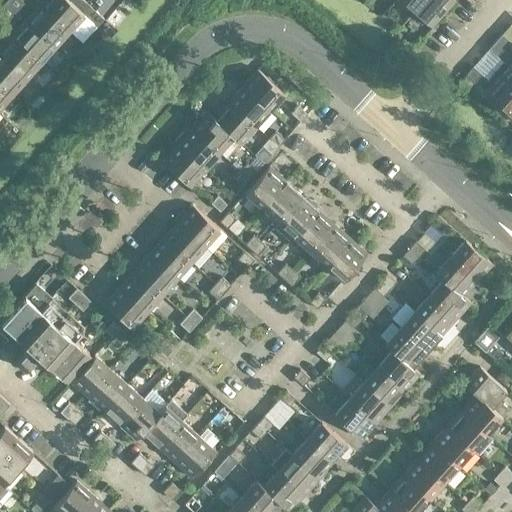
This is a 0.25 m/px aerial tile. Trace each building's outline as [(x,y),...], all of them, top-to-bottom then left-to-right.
[(67,0),(43,0),(40,4),(68,29),(76,21),(80,21),(81,20),(81,15),(83,13),(80,11),(73,4),(67,0)] [(80,11),(87,3),(83,0),(76,0),(73,4),(80,11)] [(401,0),(414,12),(424,0),(401,0)] [(424,0),(414,12),(431,26),(453,0),(424,0)] [(88,18),(95,10),(94,9),(87,3),(80,11),(83,13),(88,18)] [(68,29),(40,4),(26,20),(54,46),(56,43),(60,43),(61,42),(61,38),(68,29)] [(103,17),(95,10),(88,18),(96,25),(103,17)] [(54,46),(26,20),(11,36),(39,62),(47,53),(51,53),(52,52),(52,48),(54,46)] [(510,41),(501,33),(495,41),(503,48),(510,41)] [(39,62),(11,36),(0,48),(0,55),(25,78),(27,75),(31,75),(32,74),(32,70),(39,62)] [(503,48),(495,41),(488,48),(496,56),(503,48)] [(25,78),(0,55),(0,84),(11,94),(18,85),(23,85),(24,84),(23,80),(25,78)] [(511,63),(502,75),(511,84),(511,63)] [(481,73),(472,66),(465,74),(474,81),(481,73)] [(257,69),(242,86),(269,110),(284,93),(257,69)] [(511,84),(502,75),(487,92),(511,114),(511,84)] [(11,94),(0,84),(0,107),(3,107),(4,106),(3,102),(11,94)] [(269,110),(242,86),(228,102),(255,126),(269,110)] [(255,126),(228,102),(214,117),(207,111),(206,111),(240,142),(255,126)] [(291,112),(301,121),(307,113),(298,105),(291,112)] [(240,142),(206,111),(192,127),(219,151),(233,136),(240,142)] [(219,151),(192,127),(178,143),(204,167),(219,151)] [(277,146),(284,138),(275,130),(268,138),(277,146)] [(277,146),(268,138),(262,145),(271,153),(277,146)] [(204,167),(178,143),(163,160),(190,184),(204,167)] [(256,171),(246,162),(239,170),(249,178),(256,171)] [(269,166),(245,192),(262,207),(285,181),(269,166)] [(249,178),(239,170),(233,177),(243,185),(249,178)] [(285,181),(262,207),(277,221),(301,195),(285,181)] [(217,195),(210,202),(220,210),(227,203),(217,195)] [(290,239),(317,209),(301,195),(277,221),(274,225),(290,239)] [(192,205),(177,221),(204,245),(219,229),(192,205)] [(317,209),(294,236),(310,250),(333,224),(317,209)] [(220,221),(227,227),(235,218),(228,212),(220,221)] [(447,223),(438,215),(431,222),(441,230),(447,223)] [(204,245),(177,221),(163,238),(190,261),(204,245)] [(333,224),(310,250),(326,264),(349,238),(333,224)] [(253,234),(245,243),(252,250),(261,240),(253,234)] [(190,261),(163,238),(149,254),(175,277),(190,261)] [(349,238),(326,264),(342,279),(366,253),(349,238)] [(492,263),(465,239),(450,256),(477,280),(492,263)] [(261,240),(252,250),(259,256),(268,247),(261,240)] [(425,248),(416,240),(409,248),(418,256),(425,248)] [(418,256),(409,248),(402,254),(411,263),(418,256)] [(237,258),(247,266),(254,259),(244,250),(237,258)] [(175,277),(149,254),(134,270),(161,293),(175,277)] [(477,280),(450,256),(436,272),(470,302),(463,295),(477,280)] [(285,262),(277,272),(284,278),(293,269),(285,262)] [(51,265),(43,274),(50,281),(59,271),(51,265)] [(293,269),(284,278),(291,285),(300,275),(293,269)] [(161,293),(134,270),(120,286),(146,309),(161,293)] [(396,280),(386,272),(380,279),(389,288),(396,280)] [(470,302),(436,272),(443,279),(429,295),(455,318),(470,302)] [(224,292),(230,284),(221,276),(214,284),(224,292)] [(389,288),(380,279),(373,286),(383,295),(389,288)] [(224,292),(214,284),(208,291),(218,299),(224,292)] [(146,309),(120,286),(105,302),(132,326),(146,309)] [(83,310),(91,301),(77,287),(68,297),(83,310)] [(318,291),(309,301),(317,307),(325,298),(318,291)] [(25,295),(1,322),(17,336),(41,309),(40,309),(25,295)] [(455,318),(429,295),(414,311),(441,334),(455,318)] [(41,309),(17,336),(27,345),(23,349),(24,350),(16,360),(25,369),(34,359),(36,361),(40,356),(50,365),(73,339),(74,339),(81,331),(48,301),(40,309),(41,309)] [(367,312),(358,304),(351,312),(360,320),(367,312)] [(195,324),(202,316),(192,308),(186,316),(195,324)] [(441,334),(414,311),(400,327),(426,350),(441,334)] [(360,320),(351,312),(345,319),(354,327),(360,320)] [(195,324),(186,316),(179,323),(189,331),(195,324)] [(120,327),(113,320),(105,329),(112,336),(120,327)] [(426,350),(400,327),(386,343),(419,373),(420,372),(412,366),(426,350)] [(338,345),(329,336),(322,344),(331,352),(338,345)] [(73,339),(50,365),(66,380),(90,353),(74,339),(73,339)] [(166,356),(173,349),(163,341),(156,348),(166,356)] [(419,373),(386,343),(385,343),(392,350),(378,365),(405,389),(419,373)] [(493,359),(502,349),(495,343),(487,353),(493,359)] [(331,352),(322,344),(316,351),(325,359),(331,352)] [(71,381),(87,396),(111,369),(94,354),(71,381)] [(405,389),(378,365),(364,381),(390,405),(405,389)] [(464,384),(475,394),(491,407),(501,416),(508,408),(498,399),(506,390),(480,367),(464,384)] [(293,376),(303,384),(310,377),(300,368),(293,376)] [(111,369),(87,396),(103,410),(127,384),(111,369)] [(390,405),(364,381),(350,397),(376,421),(390,405)] [(127,384),(103,410),(119,425),(143,398),(127,384)] [(289,405),(296,398),(286,389),(280,397),(289,405)] [(0,394),(0,415),(10,404),(0,394)] [(475,394),(461,410),(487,433),(502,416),(501,416),(491,407),(475,394)] [(376,421),(350,397),(335,414),(361,438),(376,421)] [(143,398),(119,425),(135,439),(142,432),(166,405),(165,405),(158,412),(143,398)] [(68,402),(60,411),(68,418),(76,408),(68,402)] [(166,405),(142,432),(158,446),(182,419),(166,405)] [(76,408),(68,418),(75,424),(83,414),(76,408)] [(487,433),(461,410),(447,426),(473,449),(478,454),(492,438),(487,433)] [(273,423),(264,414),(257,422),(266,431),(273,423)] [(182,419),(158,446),(174,460),(198,434),(182,419)] [(321,421),(306,438),(333,462),(348,445),(321,421)] [(266,431),(257,422),(250,429),(260,437),(266,431)] [(4,426),(0,430),(0,452),(18,468),(32,451),(4,426)] [(473,449),(447,426),(432,442),(458,465),(473,449)] [(100,446),(108,437),(101,430),(92,440),(100,446)] [(198,434),(174,460),(191,475),(214,449),(198,434)] [(100,446),(107,453),(115,443),(108,437),(100,446)] [(333,462),(306,438),(292,454),(319,478),(333,462)] [(458,465),(432,442),(418,458),(444,481),(458,465)] [(245,455),(235,446),(228,454),(238,462),(245,455)] [(319,478),(292,454),(285,448),(271,464),(278,470),(304,494),(319,478)] [(18,468),(0,452),(0,481),(3,484),(18,468)] [(138,468),(147,459),(139,452),(130,461),(138,468)] [(444,481),(418,458),(403,474),(430,497),(444,481)] [(138,468),(145,474),(154,465),(147,459),(138,468)] [(508,481),(511,477),(511,471),(505,465),(498,472),(508,481)] [(304,494),(278,470),(264,486),(257,480),(256,480),(290,510),(304,494)] [(508,481),(498,472),(493,478),(503,487),(508,481)] [(416,511),(430,497),(403,474),(389,490),(413,511),(416,511)] [(214,495),(224,484),(213,475),(203,486),(214,495)] [(77,480),(63,495),(53,507),(58,511),(77,511),(93,495),(77,480)] [(290,510),(256,480),(242,496),(259,511),(275,511),(282,504),(289,510),(290,510)] [(3,484),(0,481),(0,504),(12,492),(3,484)] [(171,481),(163,490),(170,497),(179,488),(171,481)] [(413,511),(389,490),(375,505),(374,506),(381,511),(413,511)] [(93,495),(77,511),(106,511),(109,509),(93,495)] [(365,495),(349,511),(381,511),(374,506),(375,505),(365,495)] [(466,502),(476,510),(482,504),(472,495),(466,502)] [(184,503),(194,511),(201,504),(191,496),(184,503)] [(259,511),(242,496),(227,511),(259,511)] [(461,508),(465,511),(474,511),(476,510),(466,502),(461,508)]
